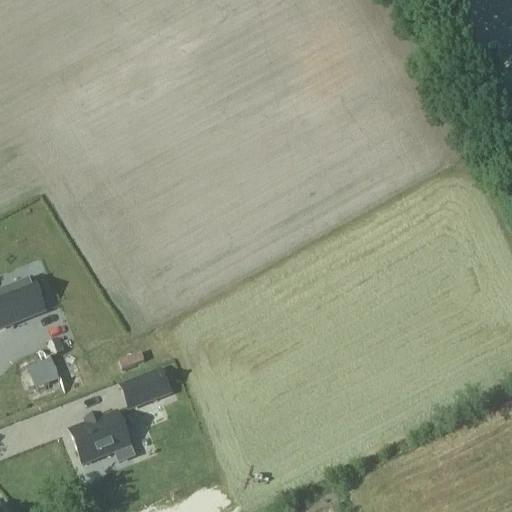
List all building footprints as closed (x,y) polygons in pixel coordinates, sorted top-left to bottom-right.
[(22,284),(0,292),(0,330),(34,317),(22,284)] [(94,298),(58,313),(66,335),(103,321),(94,298)] [(83,366),(94,361),(86,341),(74,346),(83,366)] [(168,395),(159,373),(129,384),(138,407),(168,395)] [(128,448),(116,415),(86,427),(69,434),(81,466),(128,448)] [(46,445),(51,463),(21,472),(24,481),(71,467),(67,455),(61,457),(56,442),(46,445)] [(14,451),(0,456),(0,472),(19,464),(14,451)]
